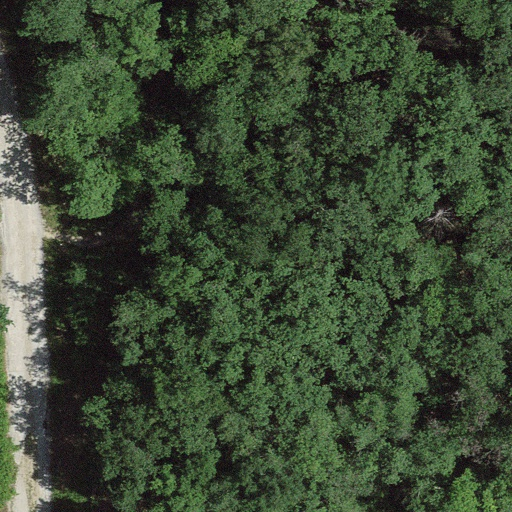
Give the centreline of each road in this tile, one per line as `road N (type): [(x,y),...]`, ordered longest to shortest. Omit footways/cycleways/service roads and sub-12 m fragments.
road 1 (track): [(40,491),(110,358),(174,58),(195,0)]
road 2 (track): [(0,94),(22,198),(39,511)]
